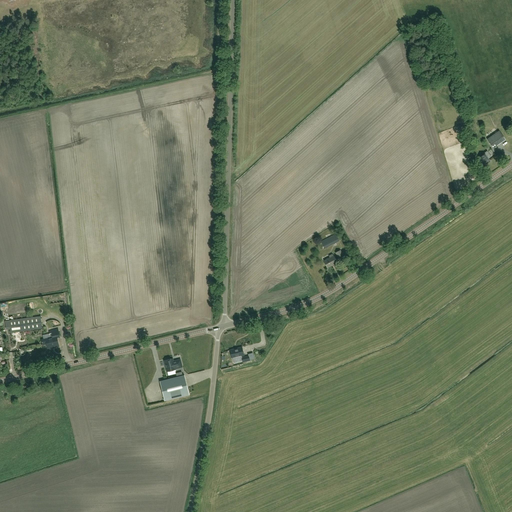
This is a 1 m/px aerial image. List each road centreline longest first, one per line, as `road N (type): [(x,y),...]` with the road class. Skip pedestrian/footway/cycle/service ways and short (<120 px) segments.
road 1 (tertiary): [(224,326),(325,294),(511,166)]
road 2 (unclassified): [(224,326),(232,0)]
road 3 (tertiary): [(0,381),(218,328)]
road 4 (unclassified): [(190,511),(218,328)]
